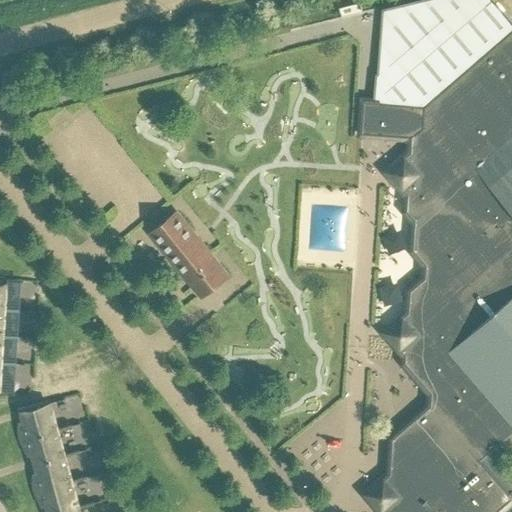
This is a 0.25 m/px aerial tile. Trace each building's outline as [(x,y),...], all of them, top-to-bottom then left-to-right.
[(400,339),(407,339),(406,362),(432,392),(431,406),(452,388),(497,444),(511,430),(511,25),(491,0),(417,0),(382,9),(377,72),(376,75),(373,102),(363,101),(362,133),(413,135),(412,157),(408,157),(401,163),(401,168),(401,183),(409,190),(408,210),(416,218),(414,249),(427,264),(426,277),(411,290),(408,327),(401,327),(400,339)] [(230,274),(178,210),(149,233),(201,298),(230,274)] [(0,389),(4,390),(5,363),(12,364),(12,362),(5,362),(6,337),(14,337),(14,336),(6,335),(8,310),(15,310),(15,309),(8,309),(9,282),(0,281),(0,389)] [(511,471),(511,462),(497,444),(452,388),(431,406),(393,439),(391,474),(366,494),(383,511),(499,511),(511,501),(511,484),(506,477),(511,471)] [(81,511),(80,506),(87,504),(87,503),(80,505),(73,481),(80,479),(80,478),(73,480),(66,455),(73,453),(73,452),(66,454),(59,429),(66,427),(66,426),(58,428),(51,402),(22,410),(26,424),(21,425),(21,428),(21,432),(22,435),(23,439),(24,442),(25,445),(27,448),(29,451),(33,450),(37,462),(33,463),(33,464),(37,463),(40,475),(36,476),(36,480),(36,483),(36,487),(37,490),(38,493),(39,496),(41,500),(43,502),(48,501),(50,511),(81,511)]
